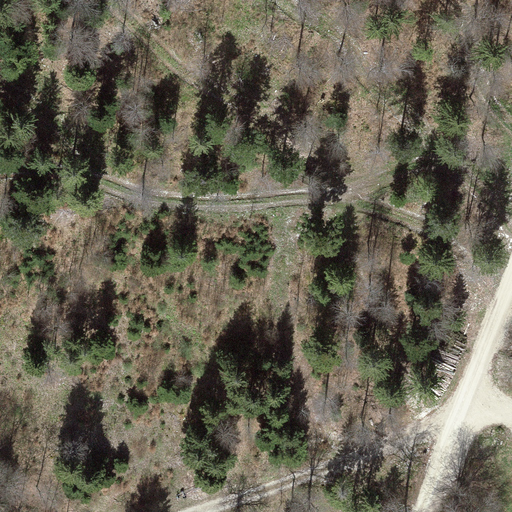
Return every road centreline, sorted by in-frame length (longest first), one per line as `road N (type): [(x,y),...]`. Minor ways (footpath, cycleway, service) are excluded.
road 1 (track): [(471,404),(179,511)]
road 2 (track): [(511,283),(471,404)]
